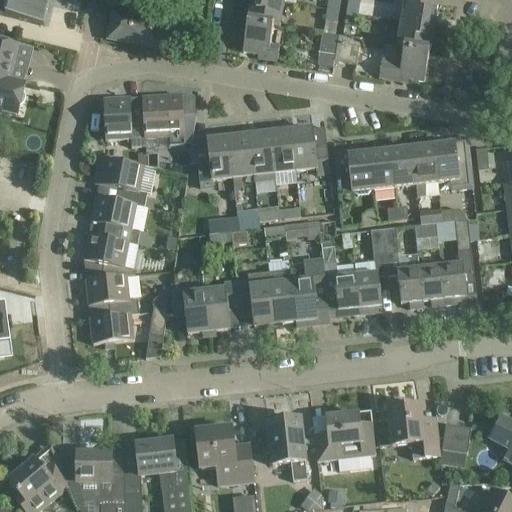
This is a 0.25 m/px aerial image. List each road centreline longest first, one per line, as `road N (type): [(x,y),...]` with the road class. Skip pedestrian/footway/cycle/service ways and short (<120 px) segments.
road 1 (residential): [(61,397),(511,344)]
road 2 (residential): [(215,75),(442,112),(450,54),(511,54)]
road 3 (residential): [(61,397),(47,248),(81,78)]
road 4 (residential): [(215,75),(153,64),(81,78)]
